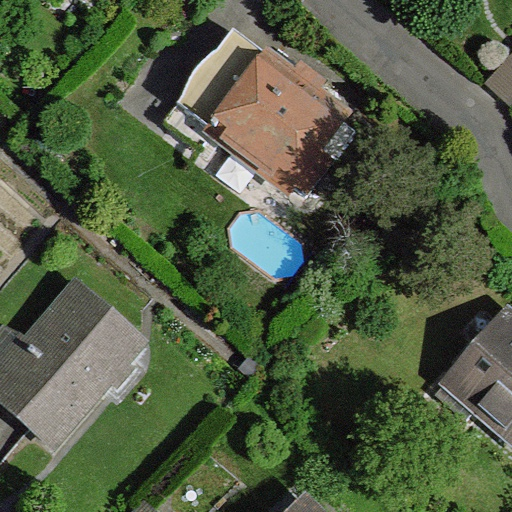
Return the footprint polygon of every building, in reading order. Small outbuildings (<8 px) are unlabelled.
[(201,154),(215,136),(269,60),(242,40),(173,132),(201,154)] [(511,55),(484,86),(510,110),(511,107),(511,55)] [(344,117),(269,60),(215,136),(290,191),(292,187),(317,154),(344,117)] [(334,168),(317,154),(292,187),(308,199),(334,168)] [(142,343),(80,290),(0,382),(0,401),(52,446),(142,343)] [(511,323),(506,318),(458,373),(489,400),(483,410),(511,434),(511,323)]
